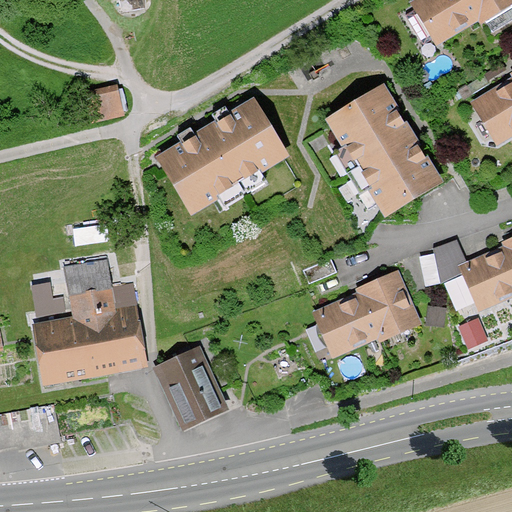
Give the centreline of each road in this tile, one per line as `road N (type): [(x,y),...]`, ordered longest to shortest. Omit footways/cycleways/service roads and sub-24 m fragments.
road 1 (primary): [(511,411),(455,418),(171,490),(0,505)]
road 2 (track): [(145,115),(171,490)]
road 3 (track): [(350,0),(145,115)]
road 4 (track): [(0,35),(52,64),(135,81),(145,115)]
road 5 (residential): [(511,203),(359,264)]
road 6 (track): [(145,115),(0,148)]
